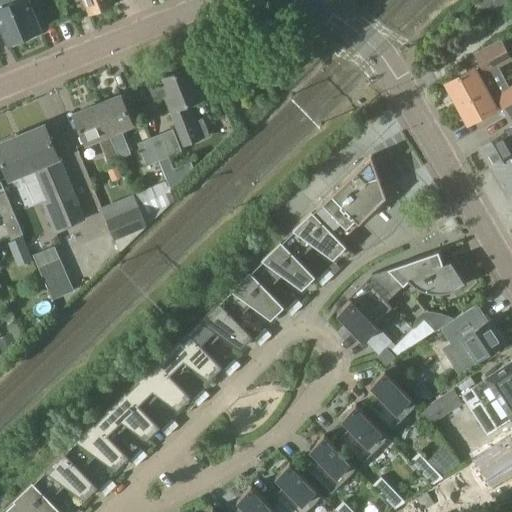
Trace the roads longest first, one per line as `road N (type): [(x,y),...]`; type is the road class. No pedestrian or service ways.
road 1 (residential): [(130,511),(218,475),(331,381),(330,345),(308,329),(279,335),(267,357)]
road 2 (tertiary): [(511,276),(370,45)]
road 3 (tertiary): [(0,88),(219,0)]
road 4 (residential): [(267,357),(107,511)]
